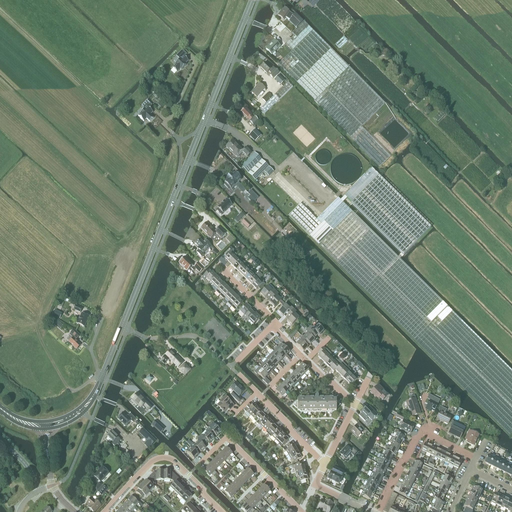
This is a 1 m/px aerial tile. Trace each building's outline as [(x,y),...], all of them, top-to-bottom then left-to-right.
[(284,8),(278,16),(284,20),(286,17),(289,20),(289,21),(296,28),(301,23),(303,21),(295,12),(293,15),(290,12),(284,8)] [(290,53),(278,64),(315,101),(328,115),(379,167),(391,156),(362,127),(386,103),(349,67),(304,21),(302,23),(297,28),(292,33),(294,35),(286,43),(283,46),(290,53)] [(344,36),(335,44),(340,49),(348,41),(344,36)] [(276,53),(278,51),(277,50),(281,46),(274,40),(265,49),(272,55),(275,52),(276,53)] [(176,65),(173,68),(177,72),(180,69),(181,69),(186,64),(185,64),(188,60),(184,57),(187,54),(182,50),(179,54),(176,56),(180,59),(175,64),(176,65)] [(376,60),(374,61),(376,63),(377,61),(378,62),(377,62),(383,67),(384,66),(386,68),(387,68),(389,66),(383,60),(385,58),(384,58),(385,56),(382,53),(381,55),(379,57),(379,56),(376,60)] [(267,74),(269,72),(271,74),(269,75),(272,79),(273,78),(279,73),(276,70),(275,69),(275,70),(273,67),(271,69),(265,63),(261,68),(267,74)] [(279,74),(275,78),(281,84),(285,80),(279,74)] [(267,103),(260,110),(266,116),(294,89),(288,82),(273,97),(267,103)] [(261,96),(263,94),(261,93),(265,89),(260,84),(252,93),(257,98),(260,95),(261,96)] [(268,92),(262,99),(267,103),(273,97),(268,92)] [(141,114),(138,117),(144,122),(146,119),(150,122),(153,118),(150,115),(152,112),(148,108),(151,105),(147,101),(144,105),(147,108),(144,110),(141,114)] [(253,118),(251,116),(253,115),(246,108),(241,112),(248,120),(249,118),(250,120),(250,121),(253,125),(258,120),(254,116),(253,118)] [(440,111),(433,118),(438,123),(445,116),(440,111)] [(255,142),(262,136),(255,129),(249,135),(255,142)] [(233,141),(226,147),(236,156),(237,158),(242,153),(243,153),(242,151),(243,150),(242,150),(233,141)] [(243,150),(242,151),(243,153),(242,153),(247,158),(250,155),(252,153),(247,148),(246,147),(244,149),(243,150)] [(255,180),(269,167),(262,159),(254,152),(241,166),(248,173),(255,180)] [(351,155),(347,154),(343,154),(339,156),(336,158),(333,161),(331,165),(330,169),(331,173),(332,176),(334,180),(337,182),(341,184),(345,185),(349,185),(353,183),(356,181),(359,178),(361,174),(361,170),(361,166),(360,163),(357,159),(354,157),(351,155)] [(326,162),(326,161),(326,159),(325,158),(324,157),(323,156),(322,156),(321,156),(319,156),(318,156),(317,157),(316,158),(315,159),(315,161),(315,162),(315,163),(316,164),(317,165),(318,166),(319,167),(321,167),(322,167),(323,166),(324,165),(325,164),(326,163),(326,162)] [(219,171),(223,168),(220,165),(221,165),(219,162),(214,166),(219,171)] [(268,176),(273,172),(274,171),(269,167),(264,172),(268,176)] [(404,255),(431,228),(372,169),(345,196),(347,199),(404,255)] [(225,183),(224,184),(229,190),(231,188),(231,189),(241,180),(235,173),(232,175),(231,174),(226,179),(227,180),(225,182),(225,183)] [(251,196),(248,198),(252,203),(258,198),(251,191),(248,193),(251,196)] [(511,433),(511,371),(451,312),(452,311),(442,302),(352,212),(342,202),(338,198),(317,220),(300,204),(289,215),(309,236),(319,245),(414,340),(510,435),(511,433)] [(218,209),(217,210),(222,215),(223,214),(224,214),(232,206),(226,199),(218,208),(218,209)] [(251,224),(245,219),(242,222),(248,228),(251,224)] [(206,223),(201,228),(211,238),(216,233),(221,238),(222,240),(227,235),(225,234),(225,233),(219,227),(215,232),(206,223)] [(200,239),(195,244),(199,247),(197,248),(199,250),(197,252),(201,257),(204,255),(203,254),(209,248),(209,249),(212,247),(206,240),(204,242),(203,243),(200,239)] [(225,255),(223,257),(225,259),(228,262),(229,263),(235,257),(237,255),(234,252),(234,250),(231,247),(225,254),(225,255)] [(228,262),(226,264),(228,266),(230,264),(233,267),(239,261),(235,257),(229,263),(228,262)] [(185,258),(179,263),(184,268),(184,269),(185,271),(186,271),(187,271),(190,268),(194,271),(196,269),(200,273),(204,269),(198,263),(194,267),(185,258)] [(209,264),(203,258),(199,263),(204,268),(209,264)] [(239,261),(233,267),(236,270),(234,271),(236,274),(238,272),(237,271),(243,265),(245,263),(241,259),(239,261)] [(243,265),(237,271),(238,272),(241,275),(246,269),(248,267),(245,263),(243,265)] [(246,269),(241,275),(243,277),(244,278),(250,273),(252,270),(248,267),(246,269)] [(202,277),(201,278),(204,281),(203,282),(207,286),(208,284),(210,282),(216,276),(215,275),(212,272),(212,273),(209,270),(208,271),(202,277)] [(243,277),(242,279),(244,281),(246,279),(248,282),(254,276),(256,274),(252,270),(250,273),(244,278),(243,277)] [(210,282),(208,284),(212,288),(214,286),(220,280),(217,277),(219,275),(217,273),(215,275),(216,276),(210,282)] [(254,276),(248,282),(251,285),(249,287),(251,289),(253,287),(252,286),(258,280),(260,278),(256,274),(254,276)] [(258,280),(252,286),(253,287),(256,290),(258,288),(260,290),(265,285),(263,283),(264,282),(260,278),(258,280)] [(214,286),(212,288),(216,291),(224,284),(223,283),(220,280),(214,286)] [(224,284),(216,291),(220,295),(227,288),(224,285),(227,282),(225,281),(223,283),(224,284)] [(268,300),(276,292),(273,290),(272,291),(267,287),(260,294),(265,299),(266,298),(268,300)] [(227,288),(220,295),(224,299),(231,291),(227,288)] [(231,291),(224,299),(227,303),(235,295),(232,292),(234,290),(233,288),(231,291)] [(276,292),(268,300),(270,302),(269,303),(274,308),(281,301),(277,296),(278,294),(276,292)] [(235,295),(227,303),(231,307),(239,299),(238,298),(235,295)] [(239,299),(231,307),(235,311),(243,303),(240,300),(242,298),(240,296),(238,298),(239,299)] [(284,315),(286,318),(294,310),(291,307),(290,309),(285,304),(278,312),(283,316),(284,315)] [(244,320),(252,312),(250,310),(251,309),(246,305),(239,312),(244,316),(242,318),(244,320)] [(292,325),(299,318),(294,314),(296,312),(294,310),(286,318),(288,320),(287,321),(292,325)] [(60,320),(63,315),(57,311),(53,316),(60,320)] [(252,312),(244,320),(247,323),(249,321),(253,325),(260,318),(255,314),(252,312)] [(84,327),(89,317),(82,313),(77,324),(84,327)] [(308,329),(316,337),(318,335),(319,336),(324,331),(317,324),(312,328),(311,327),(308,329)] [(314,339),(316,337),(308,329),(306,332),(307,333),(303,337),(303,338),(309,344),(310,345),(315,340),(314,339)] [(69,342),(77,349),(81,345),(75,340),(80,335),(74,330),(70,333),(69,335),(73,338),(69,342)] [(303,338),(303,337),(301,336),(299,338),(301,340),(296,345),(303,352),(308,347),(307,346),(309,344),(303,338)] [(281,344),(277,348),(286,356),(287,355),(290,352),(284,346),(281,344)] [(277,348),(274,351),(282,360),(285,357),(287,359),(289,357),(287,355),(286,356),(277,348)] [(323,348),(318,353),(320,355),(318,357),(321,360),(322,361),(330,353),(325,348),(324,349),(323,348)] [(176,356),(170,350),(162,358),(164,360),(162,361),(165,364),(170,359),(178,368),(183,362),(177,356),(176,356)] [(274,351),(270,355),(278,363),(279,363),(282,360),(274,351)] [(321,360),(319,362),(321,364),(323,362),(326,365),(332,359),(334,357),(330,353),(322,361),(321,360)] [(270,355),(266,359),(267,360),(268,361),(269,362),(275,367),(277,364),(280,366),(281,365),(279,363),(278,363),(270,355)] [(332,359),(326,365),(329,367),(327,369),(329,371),(331,370),(330,368),(335,363),(337,361),(334,357),(332,359)] [(267,360),(263,364),(271,372),(272,371),(275,368),(275,367),(269,362),(268,361),(267,360)] [(335,363),(330,368),(331,370),(334,372),(335,371),(339,366),(341,365),(341,364),(337,361),(335,363)] [(339,366),(335,371),(338,373),(339,374),(345,369),(347,366),(343,362),(341,364),(341,365),(339,366)] [(263,364),(259,367),(268,376),(271,373),(273,375),(274,373),(272,371),(271,372),(263,364)] [(298,368),(305,374),(309,370),(302,364),(298,368)] [(338,373),(336,375),(337,376),(338,377),(339,376),(340,375),(341,376),(343,378),(349,372),(351,370),(347,366),(345,369),(339,374),(338,373)] [(259,367),(254,372),(257,375),(258,374),(260,376),(265,381),(267,380),(265,378),(268,376),(259,367)] [(301,378),(305,374),(298,368),(295,372),(301,378)] [(349,372),(343,378),(346,381),(344,383),(346,385),(348,383),(347,382),(352,376),(355,374),(351,370),(349,372)] [(291,376),(299,384),(300,382),(299,381),(301,378),(295,372),(291,376)] [(352,376),(347,382),(348,383),(351,386),(356,380),(357,380),(358,378),(359,378),(358,378),(357,376),(355,374),(352,376)] [(293,386),(294,387),(298,383),(299,384),(291,376),(287,380),(293,386)] [(283,384),(289,390),(290,390),(292,392),(293,390),(291,388),(293,386),(287,380),(283,384)] [(241,387),(236,382),(230,388),(234,391),(231,395),(238,403),(242,400),(238,396),(239,396),(245,390),(242,387),(241,387)] [(286,394),(289,390),(283,384),(279,387),(286,394)] [(282,398),(286,394),(279,387),(276,391),(282,398)] [(375,388),(370,393),(377,400),(380,398),(383,400),(388,395),(383,390),(380,392),(375,388)] [(141,408),(146,402),(138,393),(132,399),(141,408)] [(297,401),(293,406),(297,410),(297,411),(299,411),(332,411),(335,411),(336,411),(336,409),(340,405),(336,401),(336,399),(334,399),(318,399),(318,398),(318,396),(317,395),(316,395),(315,396),(315,398),(315,400),(299,400),(297,400),(297,401)] [(434,411),(438,404),(440,400),(429,395),(425,403),(428,405),(426,409),(431,411),(431,410),(434,411)] [(411,400),(406,402),(411,417),(420,414),(415,399),(414,396),(410,397),(411,400)] [(234,405),(225,397),(217,405),(224,412),(228,408),(230,410),(234,405)] [(251,415),(258,409),(254,405),(251,402),(244,410),(246,413),(247,412),(251,415)] [(360,412),(361,413),(359,415),(365,422),(368,419),(367,418),(368,417),(372,421),(375,418),(376,418),(377,418),(377,416),(378,415),(369,407),(366,410),(365,408),(360,412)] [(448,424),(451,417),(445,414),(447,410),(440,407),(438,411),(440,412),(437,419),(448,424)] [(152,418),(155,416),(157,413),(153,409),(148,414),(152,418)] [(256,423),(264,415),(261,413),(261,412),(258,409),(251,415),(255,419),(253,420),(256,423)] [(127,417),(123,413),(120,416),(119,416),(118,417),(118,418),(117,419),(125,426),(131,421),(133,423),(136,419),(130,414),(127,417)] [(263,428),(270,421),(266,417),(264,415),(256,423),(258,425),(259,424),(263,428)] [(161,432),(165,429),(156,420),(152,424),(161,432)] [(267,436),(276,427),(274,425),(270,421),(263,428),(267,431),(266,432),(268,434),(267,435),(267,436)] [(410,434),(414,426),(404,421),(400,428),(410,434)] [(213,424),(206,431),(207,432),(212,436),(214,434),(215,435),(217,436),(221,432),(219,430),(221,428),(215,422),(213,424)] [(452,427),(449,433),(460,439),(463,431),(465,427),(455,422),(455,423),(453,422),(451,426),(452,427)] [(357,437),(362,432),(362,431),(365,429),(358,423),(356,425),(356,426),(351,431),(357,437)] [(276,440),(282,433),(278,429),(276,427),(267,436),(268,437),(269,436),(271,437),(272,436),(276,440)] [(156,441),(143,428),(138,433),(147,441),(144,444),(149,448),(156,441)] [(395,430),(394,433),(397,434),(395,438),(402,442),(403,441),(405,437),(402,436),(403,434),(395,430)] [(115,446),(118,443),(115,440),(118,437),(112,431),(107,436),(113,442),(112,443),(115,446)] [(474,445),(478,435),(469,431),(467,436),(469,437),(467,442),(474,445)] [(202,435),(200,437),(205,443),(206,444),(208,442),(210,443),(214,439),(213,437),(212,436),(207,432),(203,436),(202,435)] [(282,433),(276,440),(279,443),(278,445),(281,447),(288,439),(286,437),(282,433)] [(194,445),(199,450),(198,450),(199,451),(201,452),(206,448),(204,446),(203,445),(205,443),(200,437),(197,440),(198,441),(194,445)] [(392,437),(390,441),(392,443),(400,447),(402,443),(404,444),(405,442),(403,441),(402,442),(395,438),(392,437)] [(120,442),(117,446),(123,451),(126,448),(120,442)] [(288,455),(297,450),(294,446),(292,443),(283,448),(284,451),(286,451),(288,455)] [(392,443),(390,447),(398,451),(398,450),(400,447),(392,443)] [(426,453),(430,445),(425,443),(421,451),(426,453)] [(193,444),(186,451),(194,459),(199,454),(197,453),(196,452),(198,450),(199,450),(194,445),(193,444)] [(431,455),(435,447),(430,445),(426,453),(431,455)] [(350,450),(346,446),(344,449),(340,454),(345,459),(351,453),(354,456),(358,453),(353,448),(350,450)] [(387,446),(385,450),(386,451),(388,452),(394,455),(396,456),(397,452),(400,453),(401,451),(398,450),(398,451),(390,447),(387,446)] [(435,447),(431,455),(433,456),(432,458),(434,459),(439,450),(435,447)] [(222,452),(230,460),(232,458),(230,456),(232,454),(226,448),(223,451),(222,452)] [(297,450),(288,455),(291,460),(290,460),(292,463),(301,458),(299,455),(297,450)] [(440,460),(444,452),(439,450),(434,459),(437,460),(437,459),(440,460)] [(386,451),(384,456),(392,459),(392,458),(394,455),(388,452),(386,451)] [(229,461),(230,460),(222,452),(221,452),(222,453),(219,456),(224,462),(227,459),(229,461)] [(444,452),(440,460),(442,461),(441,464),(443,465),(444,462),(448,454),(444,452)] [(491,466),(495,458),(492,457),(494,453),(491,452),(489,456),(485,463),(491,466)] [(135,465),(138,461),(131,454),(128,458),(135,465)] [(449,464),(453,457),(448,454),(444,462),(449,464)] [(495,458),(491,466),(496,469),(500,461),(497,460),(499,456),(497,455),(495,458)] [(222,464),(224,462),(219,456),(216,459),(215,459),(223,467),(224,466),(222,464)] [(384,456),(382,460),(389,464),(391,460),(393,462),(395,460),(392,458),(392,459),(384,456)] [(454,467),(457,459),(453,457),(449,464),(454,467)] [(500,461),(496,469),(502,471),(503,468),(506,464),(503,462),(504,459),(502,457),(500,461)] [(221,469),(223,467),(215,459),(214,460),(211,463),(217,469),(219,467),(221,469)] [(379,459),(377,463),(379,465),(387,469),(388,468),(389,464),(382,460),(381,460),(379,459)] [(457,459),(454,467),(458,469),(462,461),(457,459)] [(506,464),(503,468),(502,471),(507,474),(511,466),(508,465),(510,461),(507,460),(506,464)] [(414,461),(412,465),(420,469),(422,465),(416,462),(414,461)] [(215,471),(217,469),(211,463),(208,466),(207,467),(215,475),(217,473),(215,471)] [(296,474),(305,471),(304,466),(303,466),(302,463),(292,466),(293,469),(294,469),(296,474)] [(379,465),(377,469),(385,473),(387,470),(389,471),(390,469),(388,468),(387,469),(379,465)] [(412,465),(410,470),(418,474),(420,469),(412,465)] [(100,482),(108,473),(102,467),(94,476),(100,482)] [(213,477),(214,476),(215,475),(207,467),(206,468),(203,471),(209,477),(212,475),(213,477)] [(343,473),(338,470),(339,470),(334,467),(332,472),(331,471),(327,479),(339,484),(342,477),(343,473)] [(242,471),(250,479),(251,478),(250,478),(253,475),(248,469),(245,471),(243,469),(242,471)] [(377,469),(375,474),(383,478),(383,477),(385,473),(377,469)] [(154,473),(148,478),(150,480),(153,483),(153,482),(155,485),(156,484),(155,482),(155,481),(155,480),(157,480),(157,481),(163,481),(163,471),(163,470),(160,470),(160,471),(157,471),(157,474),(155,474),(154,473)] [(164,471),(163,471),(163,481),(170,480),(172,480),(174,482),(171,485),(172,485),(178,479),(179,479),(173,472),(172,474),(170,474),(170,471),(167,471),(166,470),(164,470),(164,471)] [(410,470),(407,475),(415,478),(415,479),(418,480),(420,475),(418,474),(410,470)] [(249,480),(250,479),(242,471),(240,473),(242,475),(240,477),(246,483),(249,480)] [(305,471),(296,474),(297,479),(296,479),(297,483),(308,479),(307,476),(305,471)] [(373,473),(371,478),(380,482),(382,479),(384,480),(385,478),(383,477),(383,478),(375,474),(373,473)] [(407,475),(405,479),(413,483),(415,479),(415,478),(407,475)] [(445,476),(443,481),(450,485),(453,480),(445,476)] [(243,486),(246,483),(240,477),(238,479),(236,477),(234,479),(242,487),(243,486)] [(370,477),(367,482),(378,487),(379,486),(380,482),(371,478),(370,477)] [(172,485),(170,487),(174,491),(183,482),(182,480),(180,481),(178,479),(172,485)] [(241,487),(242,487),(234,479),(233,480),(235,482),(232,484),(238,490),(241,487)] [(405,479),(403,484),(411,488),(413,483),(405,479)] [(146,480),(142,485),(149,492),(154,488),(153,487),(155,485),(153,482),(153,483),(150,480),(148,482),(146,480)] [(443,481),(440,485),(448,489),(450,485),(443,481)] [(183,482),(174,491),(178,495),(184,489),(182,487),(185,484),(183,482)] [(367,482),(365,486),(376,491),(378,488),(380,489),(381,487),(379,486),(378,487),(367,482)] [(238,490),(232,484),(230,487),(226,483),(225,485),(227,486),(235,494),(235,493),(238,490)] [(403,484),(401,488),(409,492),(411,488),(403,484)] [(139,490),(137,493),(142,498),(144,496),(145,496),(149,492),(142,485),(138,489),(139,490)] [(260,489),(268,497),(270,495),(268,493),(270,491),(264,485),(261,489),(261,488),(260,489)] [(438,490),(446,494),(448,489),(440,485),(438,490)] [(105,492),(107,490),(102,486),(97,492),(100,494),(103,491),(105,492)] [(234,495),(235,494),(227,486),(225,488),(227,490),(225,492),(230,498),(234,495)] [(365,486),(363,491),(364,491),(374,496),(374,495),(376,491),(365,486)] [(472,491),(480,495),(483,490),(474,486),(472,491)] [(184,489),(178,495),(182,499),(191,489),(189,488),(186,491),(184,489)] [(401,488),(398,493),(406,497),(409,492),(401,488)] [(435,488),(433,493),(436,494),(444,498),(446,494),(438,490),(435,488)] [(191,489),(182,499),(185,503),(186,503),(192,497),(190,494),(193,491),(191,489)] [(266,499),(268,497),(260,489),(259,490),(256,493),(262,499),(265,497),(266,499)] [(364,491),(362,496),(363,497),(371,501),(373,497),(375,498),(376,496),(374,495),(374,496),(364,491)] [(478,500),(480,495),(472,491),(469,496),(478,500)] [(260,501),(262,499),(256,493),(253,496),(252,497),(260,505),(262,503),(260,501)] [(434,499),(433,499),(436,500),(441,503),(444,498),(436,494),(434,499)] [(496,505),(501,496),(496,494),(492,502),(496,505)] [(506,509),(511,497),(511,495),(508,500),(506,498),(501,507),(506,509)] [(131,496),(127,501),(135,507),(138,504),(139,505),(139,506),(141,507),(143,505),(139,502),(138,502),(135,499),(131,496)] [(469,496),(467,501),(475,505),(478,500),(469,496)] [(501,507),(506,498),(501,496),(496,505),(501,507)] [(259,506),(260,505),(252,497),(252,498),(249,501),(255,507),(257,504),(259,506)] [(94,501),(91,498),(87,503),(90,506),(89,508),(89,509),(91,511),(92,511),(93,511),(94,511),(100,505),(95,500),(94,501)] [(326,502),(322,500),(318,508),(322,510),(322,511),(325,511),(329,511),(332,505),(331,505),(332,503),(326,500),(326,502)] [(436,500),(434,505),(442,509),(444,504),(441,503),(436,500)] [(127,501),(123,505),(131,511),(134,508),(135,509),(135,510),(137,511),(141,511),(139,510),(135,507),(127,501)] [(183,511),(188,511),(193,508),(191,506),(194,503),(192,501),(182,510),(183,511)] [(253,509),(255,507),(249,501),(246,504),(245,504),(252,511),(253,511),(254,511),(253,509)] [(464,511),(472,511),(473,510),(475,505),(467,501),(464,506),(467,507),(464,511)]
